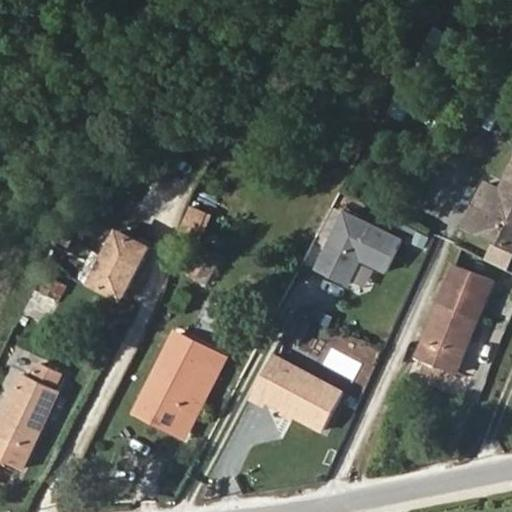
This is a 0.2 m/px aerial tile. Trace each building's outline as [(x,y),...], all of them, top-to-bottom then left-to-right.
[(511,135),(496,128),(481,158),(499,166),(511,139),(511,135)] [(511,173),(485,230),(511,243),(511,173)] [(408,236),(351,207),(323,263),(354,279),(367,254),(392,267),(408,236)] [(155,246),(125,231),(99,283),(129,297),(155,246)] [(437,362),(455,368),(492,282),(450,264),(413,353),(426,358),(437,362)] [(208,364),(163,343),(134,403),(179,423),(208,364)] [(352,386),(280,351),(260,394),(275,401),(277,396),(333,424),(352,386)] [(68,382),(61,379),(68,364),(45,354),(38,370),(31,365),(0,438),(0,462),(4,454),(33,466),(68,382)] [(426,358),(423,369),(434,372),(437,362),(426,358)]
